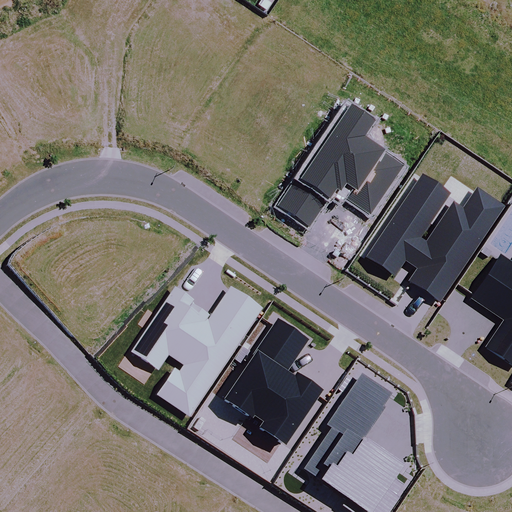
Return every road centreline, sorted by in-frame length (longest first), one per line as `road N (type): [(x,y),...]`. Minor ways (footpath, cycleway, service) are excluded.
road 1 (residential): [(0,216),(68,179),(122,176),(185,201),(466,394),(480,439)]
road 2 (residential): [(0,282),(106,396),(286,511)]
